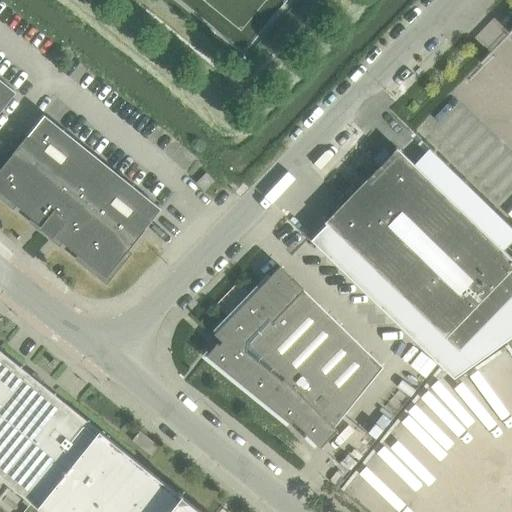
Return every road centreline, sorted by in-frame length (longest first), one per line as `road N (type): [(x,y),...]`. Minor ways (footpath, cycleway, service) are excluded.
road 1 (unclassified): [(102,354),(450,0)]
road 2 (unclassified): [(102,354),(295,511)]
road 3 (unclassified): [(102,354),(0,271)]
